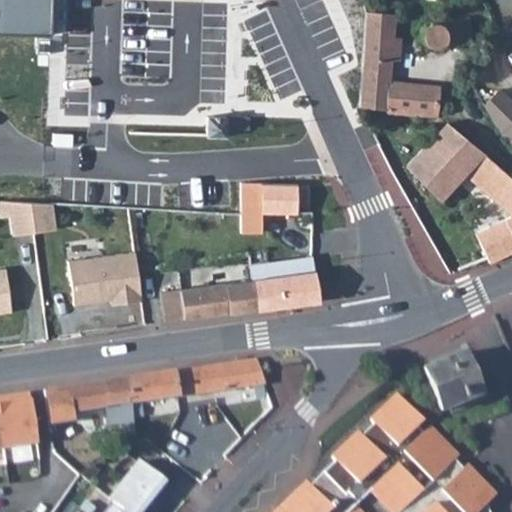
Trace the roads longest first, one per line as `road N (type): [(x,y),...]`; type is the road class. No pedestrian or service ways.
road 1 (residential): [(396,320),(373,206),(279,0)]
road 2 (secondary): [(0,371),(334,327)]
road 3 (secondary): [(217,511),(325,385),(338,348),(334,327)]
road 4 (secondary): [(396,320),(468,300),(511,276)]
